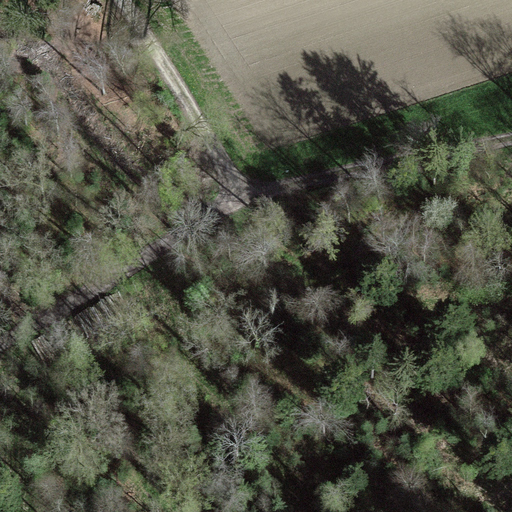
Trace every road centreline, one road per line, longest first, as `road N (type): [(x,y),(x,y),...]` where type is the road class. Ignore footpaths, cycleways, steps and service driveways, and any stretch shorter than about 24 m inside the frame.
road 1 (track): [(0,342),(246,191),(511,127)]
road 2 (track): [(122,0),(239,195)]
